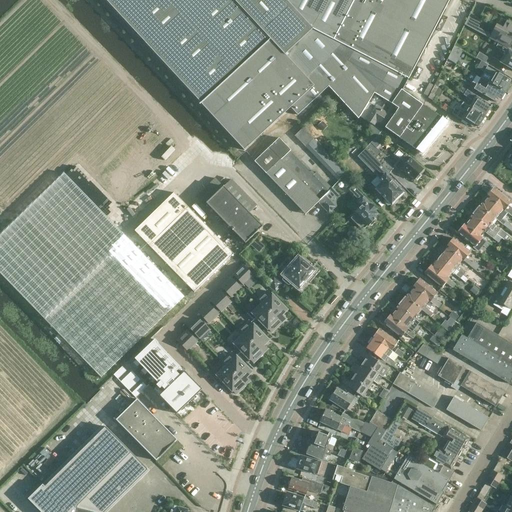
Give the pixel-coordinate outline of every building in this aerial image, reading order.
[(360,117),(369,103),(374,94),(392,104),(398,109),(384,127),(421,153),(447,122),(401,90),(408,78),(409,79),(449,0),(105,0),(201,104),(244,150),(290,107),(297,115),(328,87),(359,120),(360,117)] [(480,34),(481,33),(490,38),(498,43),(507,48),(508,49),(511,41),(511,23),(507,21),(503,28),(497,25),(491,35),(478,28),(482,20),(470,14),(464,25),(480,34)] [(500,50),(499,52),(505,55),(500,62),(511,69),(511,52),(507,49),(507,48),(498,43),(496,47),(500,50)] [(460,50),(454,46),(451,52),(457,55),(460,50)] [(483,62),(485,63),(488,57),(479,52),(476,58),(479,60),(483,62)] [(481,66),(480,68),(484,70),(480,78),(505,92),(509,84),(508,83),(510,80),(487,67),(488,65),(485,63),(483,62),(481,66)] [(468,88),(474,91),(475,89),(497,102),(498,100),(500,100),(505,92),(480,78),(476,85),(471,83),(468,88)] [(436,95),(439,97),(443,91),(438,88),(440,84),(436,82),(428,98),(433,102),(436,95)] [(474,91),(468,88),(464,86),(460,92),(464,94),(463,95),(466,97),(463,102),(484,117),(492,106),(472,93),(474,91)] [(374,106),(369,103),(360,117),(366,120),(374,126),(376,123),(380,125),(387,113),(391,106),(385,102),(382,108),(380,107),(377,105),(376,106),(375,105),(374,106)] [(472,127),(474,124),(478,127),(484,117),(463,102),(459,107),(456,106),(453,111),(452,114),(472,127)] [(313,139),(303,128),(295,136),(305,147),(313,139)] [(367,147),(373,152),(384,141),(378,135),(367,147)] [(279,138),(254,161),(305,214),(329,192),(329,191),(332,189),(316,172),(314,174),(311,170),(310,172),(290,151),(291,150),(279,138)] [(336,161),(328,152),(327,152),(315,139),(306,147),(337,180),(345,171),(336,161)] [(390,174),(384,167),(375,158),(366,148),(357,157),(377,176),(375,178),(379,182),(379,181),(381,182),(375,188),(384,198),(383,201),(387,206),(390,205),(391,206),(404,192),(388,176),(390,174)] [(375,158),(384,167),(389,160),(380,152),(375,158)] [(402,157),(401,156),(394,165),(401,171),(402,170),(414,180),(416,181),(421,175),(420,174),(424,170),(405,154),(402,157)] [(64,173),(0,235),(0,273),(101,378),(184,297),(64,173)] [(250,213),(257,206),(231,179),(224,186),(216,178),(199,195),(246,243),(263,226),(250,213)] [(364,229),(367,226),(368,227),(376,219),(375,217),(378,214),(375,211),(377,210),(371,203),(353,185),(349,190),(356,197),(354,199),(357,202),(357,203),(359,206),(353,212),(354,213),(351,215),(352,216),(350,218),(361,230),(363,228),(364,229)] [(511,198),(503,191),(501,193),(494,187),(486,197),(507,213),(511,216),(511,214),(511,210),(507,207),(511,201),(511,198)] [(331,202),(339,195),(333,189),(332,189),(329,191),(331,193),(326,198),(331,202)] [(194,292),(233,254),(174,193),(134,231),(194,292)] [(325,197),(319,203),(329,213),(335,207),(331,202),(326,198),(325,197)] [(482,201),(479,205),(495,219),(503,225),(506,222),(502,219),(507,213),(486,197),(487,197),(483,202),(482,201)] [(474,212),(472,215),(501,238),(506,242),(510,237),(500,229),(499,230),(495,227),(496,226),(492,223),(495,219),(479,205),(478,206),(475,210),(474,212)] [(484,232),(486,233),(498,243),(501,238),(472,215),(469,219),(465,224),(482,238),(482,237),(481,236),(484,232)] [(486,248),(487,247),(490,244),(482,238),(465,224),(464,223),(462,226),(458,231),(457,232),(474,246),(472,248),(478,252),(483,246),(486,248)] [(447,245),(446,246),(446,247),(447,247),(464,260),(463,261),(476,271),(480,266),(473,261),(472,262),(466,257),(471,252),(453,238),(451,240),(449,241),(448,243),(447,245)] [(458,264),(462,260),(463,261),(464,260),(447,247),(442,253),(441,252),(438,256),(463,276),(466,272),(459,267),(460,265),(458,264)] [(463,276),(438,256),(435,259),(437,260),(433,265),(449,279),(449,278),(448,277),(451,274),(452,275),(453,273),(460,279),(463,276)] [(284,277),(281,280),(288,286),(291,282),(300,290),(301,288),(303,288),(305,288),(306,286),(306,284),(306,283),(305,282),(315,271),(299,257),(283,276),(284,277)] [(453,288),(455,284),(456,284),(449,279),(433,265),(431,264),(429,267),(428,267),(426,270),(426,271),(424,273),(442,288),(446,283),(453,288)] [(244,285),(253,276),(244,266),(234,275),(244,285)] [(275,292),(282,284),(273,276),(267,284),(275,292)] [(482,277),(478,281),(484,286),(488,281),(482,277)] [(222,287),(231,297),(241,287),(232,278),(222,287)] [(441,304),(434,298),(437,293),(420,279),(413,288),(414,288),(429,300),(430,302),(438,308),(441,304)] [(511,306),(511,283),(508,281),(496,300),(494,305),(502,310),(505,305),(510,309),(511,306)] [(430,302),(429,300),(414,288),(413,288),(409,293),(406,296),(422,310),(421,310),(430,317),(433,314),(426,307),(430,302)] [(268,291),(259,300),(262,304),(277,319),(287,310),(268,291)] [(221,292),(212,301),(221,311),(231,302),(221,292)] [(398,305),(416,320),(419,316),(418,315),(421,310),(422,310),(406,296),(398,305)] [(208,323),(218,313),(209,304),(199,313),(208,323)] [(262,304),(253,313),(271,332),(281,323),(277,319),(262,304)] [(419,323),(415,320),(416,320),(398,305),(395,309),(395,310),(391,315),(391,314),(391,315),(412,332),(419,323)] [(452,311),(448,316),(455,321),(459,316),(452,311)] [(416,335),(412,332),(391,315),(383,323),(401,338),(405,333),(413,339),(416,335)] [(190,329),(200,338),(209,329),(200,319),(190,329)] [(250,321),(240,330),(240,331),(244,334),(259,350),(259,349),(268,341),(250,321)] [(462,335),(453,350),(511,385),(511,382),(511,343),(477,323),(467,338),(462,335)] [(373,338),(393,352),(401,358),(404,353),(399,349),(403,344),(399,340),(397,342),(379,329),(373,337),(373,338)] [(436,337),(440,341),(447,333),(442,329),(436,337)] [(187,350),(197,341),(188,331),(178,340),(187,350)] [(244,334),(235,343),(253,362),(263,353),(259,349),(259,350),(244,334)] [(393,352),(373,338),(366,347),(385,361),(386,362),(386,363),(390,366),(394,361),(389,357),(393,352)] [(153,341),(136,358),(159,382),(157,384),(161,387),(163,385),(166,389),(161,394),(178,412),(203,388),(186,370),(181,374),(177,370),(182,366),(178,362),(176,365),(153,341)] [(461,384),(469,371),(448,358),(424,344),(417,352),(443,367),(438,376),(453,385),(456,381),(461,384)] [(365,359),(363,363),(379,374),(378,375),(382,377),(388,369),(382,365),(385,361),(366,347),(366,348),(370,352),(368,355),(363,352),(360,356),(365,359)] [(232,353),(223,362),(226,366),(227,366),(241,381),(242,381),(251,372),(232,353)] [(374,381),(378,375),(379,374),(363,363),(360,367),(355,363),(352,367),(374,381)] [(227,366),(226,366),(217,375),(236,394),(245,385),(242,381),(241,381),(227,366)] [(117,379),(126,371),(122,367),(113,375),(117,379)] [(368,389),(373,382),(374,381),(352,367),(350,371),(355,374),(352,378),(368,389)] [(128,391),(140,380),(131,371),(120,382),(128,391)] [(496,407),(496,406),(505,392),(469,371),(461,384),(460,386),(496,407)] [(400,372),(393,384),(397,387),(404,375),(400,372)] [(404,375),(397,387),(403,390),(410,378),(404,375)] [(368,389),(352,378),(350,381),(345,378),(342,382),(363,397),(368,389)] [(415,382),(413,380),(410,378),(403,390),(433,408),(438,399),(414,384),(415,382)] [(135,398),(147,387),(142,383),(131,394),(135,398)] [(337,389),(334,393),(332,393),(330,397),(330,399),(330,400),(346,410),(354,397),(348,392),(346,394),(337,389)] [(481,431),(488,418),(454,397),(446,410),(481,431)] [(116,419),(156,461),(177,440),(137,399),(116,419)] [(406,420),(412,410),(404,406),(398,415),(406,420)] [(469,439),(443,424),(443,423),(417,408),(411,419),(437,434),(449,441),(443,451),(437,448),(431,459),(446,468),(452,457),(457,460),(469,439)] [(360,433),(365,423),(355,419),(342,413),(340,417),(325,410),(323,415),(321,415),(319,419),(320,421),(319,422),(337,430),(342,432),(345,425),(348,427),(360,433)] [(377,410),(370,422),(369,422),(374,425),(382,413),(377,410)] [(374,425),(377,427),(380,429),(387,417),(382,413),(374,425)] [(385,432),(392,420),(387,417),(380,429),(385,432)] [(392,423),(387,432),(386,432),(381,441),(387,444),(398,426),(392,423)] [(42,484),(28,499),(40,511),(107,511),(108,509),(113,504),(148,470),(105,426),(44,486),(42,484)] [(380,470),(388,456),(393,449),(386,444),(384,446),(381,445),(383,442),(380,441),(385,432),(380,429),(377,427),(371,437),(372,438),(366,448),(368,449),(362,459),(380,470)] [(312,439),(311,443),(332,451),(334,446),(328,444),(331,437),(315,431),(315,432),(312,432),(310,437),(312,439)] [(330,456),(332,452),(332,451),(311,443),(310,447),(308,446),(308,447),(306,447),(304,452),(305,453),(306,453),(305,454),(322,461),(324,454),(330,456)] [(341,448),(337,455),(347,459),(352,450),(347,448),(345,451),(341,448)] [(353,448),(348,459),(358,463),(362,451),(353,448)] [(499,461),(504,464),(507,459),(511,462),(511,460),(511,453),(505,449),(501,456),(502,456),(499,461)] [(300,456),(298,455),(297,460),(298,461),(296,469),(313,473),(317,475),(320,467),(316,465),(317,461),(300,456)] [(389,470),(396,474),(395,476),(392,474),(391,477),(437,505),(444,492),(441,490),(442,487),(445,487),(449,480),(408,455),(404,462),(396,457),(389,470)] [(489,476),(499,482),(503,476),(499,474),(504,464),(499,461),(493,471),(492,470),(489,476)] [(371,478),(359,473),(352,471),(352,470),(337,465),(334,474),(342,477),(340,483),(350,487),(342,510),(344,511),(347,511),(389,511),(397,485),(371,476),(371,478)] [(480,492),(486,495),(491,486),(495,489),(499,482),(489,476),(485,483),(480,492)] [(320,494),(323,484),(302,478),(301,481),(292,477),(291,480),(289,481),(288,485),(289,487),(288,489),(305,495),(307,490),(320,494)] [(389,511),(347,511),(344,511),(343,511),(432,511),(435,507),(397,485),(389,511)] [(316,508),(317,503),(318,502),(304,498),(286,492),(282,503),(282,505),(292,508),(293,511),(296,511),(297,511),(299,511),(300,511),(302,511),(305,505),(316,508)] [(472,503),(483,509),(486,503),(482,501),(486,495),(480,492),(477,498),(476,497),(472,503)] [(503,505),(511,510),(511,496),(510,496),(509,495),(503,505)] [(467,511),(481,511),(483,509),(472,503),(468,510),(469,510),(467,511)]
